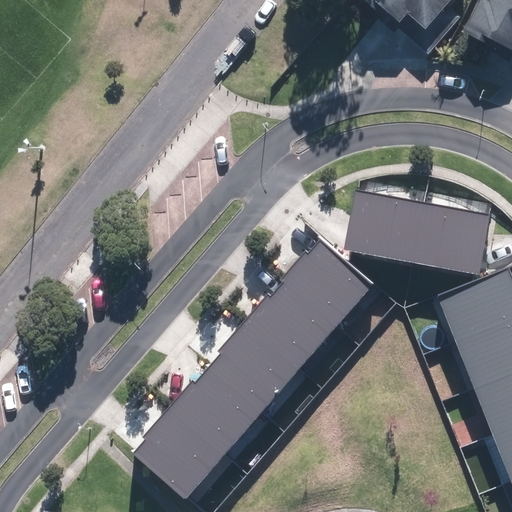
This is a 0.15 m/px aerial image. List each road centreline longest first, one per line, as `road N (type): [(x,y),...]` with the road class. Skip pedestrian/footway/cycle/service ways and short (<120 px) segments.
road 1 (residential): [(58,376),(253,161)]
road 2 (residential): [(278,181),(92,398)]
road 3 (residential): [(253,161),(352,102),(410,100),(511,127)]
road 4 (residential): [(511,165),(462,138),(376,134),(328,149),(278,181)]
road 5 (residential): [(92,398),(4,511)]
